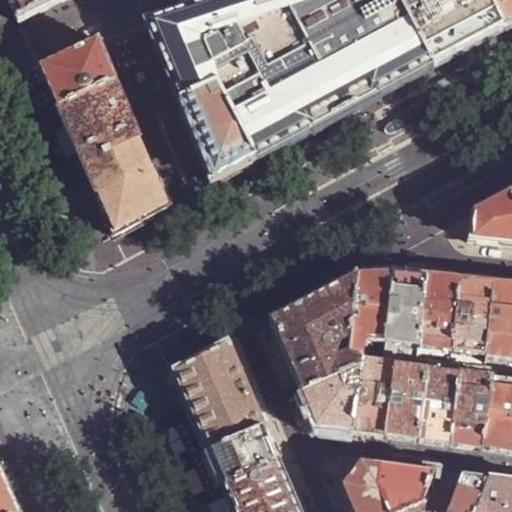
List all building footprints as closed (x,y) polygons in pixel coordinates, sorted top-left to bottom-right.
[(8,0),(19,23),(48,10),(68,0),(8,0)] [(224,0),(147,26),(173,90),(180,106),(217,90),(255,162),(269,155),(296,141),(318,129),(349,112),(418,75),(432,68),(396,0),(224,0)] [(511,0),(396,0),(432,68),(504,30),(511,25),(511,0)] [(100,42),(40,70),(53,100),(57,111),(117,84),(104,53),(100,42)] [(68,135),(78,155),(135,127),(123,99),(117,84),(57,111),(68,135)] [(230,176),(255,162),(217,90),(180,106),(202,161),(212,185),(230,176)] [(135,127),(78,155),(87,176),(100,204),(114,238),(168,209),(145,153),(135,127)] [(511,193),(473,214),(470,243),(504,247),(511,247),(511,193)] [(374,276),(358,277),(349,340),(364,342),(383,344),(392,275),(374,276)] [(408,277),(392,275),(383,344),(416,348),(426,279),(408,277)] [(301,394),(359,370),(360,364),(346,362),(349,340),(358,277),(311,301),(272,322),(301,394)] [(441,280),(426,279),(416,348),(450,352),(459,282),(441,280)] [(473,283),(459,282),(450,352),(484,356),(494,286),(473,283)] [(511,287),(506,287),(494,286),(484,356),(511,360),(511,287)] [(364,342),(349,340),(346,362),(360,364),(361,352),(363,353),(364,342)] [(383,344),(364,342),(363,353),(382,355),(383,344)] [(415,359),(416,348),(383,344),(382,355),(396,357),(415,359)] [(206,358),(172,375),(185,404),(193,422),(249,399),(228,346),(206,358)] [(450,352),(416,348),(415,359),(429,361),(449,363),(450,352)] [(360,364),(394,368),(396,357),(382,355),(363,353),(361,352),(360,364)] [(484,356),(450,352),(449,363),(461,365),(483,367),(484,356)] [(511,360),(484,356),(483,367),(493,369),(511,371),(511,360)] [(394,368),(427,373),(429,361),(415,359),(396,357),(394,368)] [(461,365),(429,361),(427,373),(460,376),(461,365)] [(368,436),(384,438),(394,368),(360,364),(359,370),(351,433),(368,436)] [(483,367),(461,365),(460,376),(492,380),(493,369),(483,367)] [(401,440),(417,442),(427,373),(394,368),(384,438),(401,440)] [(511,371),(493,369),(492,380),(511,382),(511,371)] [(316,429),(351,433),(359,370),(301,394),(310,414),(316,429)] [(433,444),(449,446),(460,376),(427,373),(417,442),(433,444)] [(466,448),(481,450),(492,380),(460,376),(449,446),(466,448)] [(500,453),(511,454),(511,382),(492,380),(481,450),(500,453)] [(199,435),(208,455),(263,430),(253,407),(249,399),(193,422),(199,435)] [(215,470),(222,487),(277,463),(268,441),(263,430),(208,455),(215,470)] [(232,511),(297,511),(283,477),(277,463),(222,487),(226,497),(232,511)] [(350,511),(406,511),(420,506),(431,474),(415,472),(359,465),(341,489),(350,511)] [(0,511),(18,511),(0,471),(0,511)] [(311,511),(295,472),(283,477),(297,511),(311,511)] [(431,474),(420,506),(433,511),(450,511),(461,478),(444,476),(431,474)] [(470,479),(461,478),(450,511),(475,511),(486,481),(470,479)] [(511,484),(500,483),(486,481),(475,511),(509,511),(511,507),(511,484)] [(232,511),(226,497),(206,506),(208,511),(232,511)]
